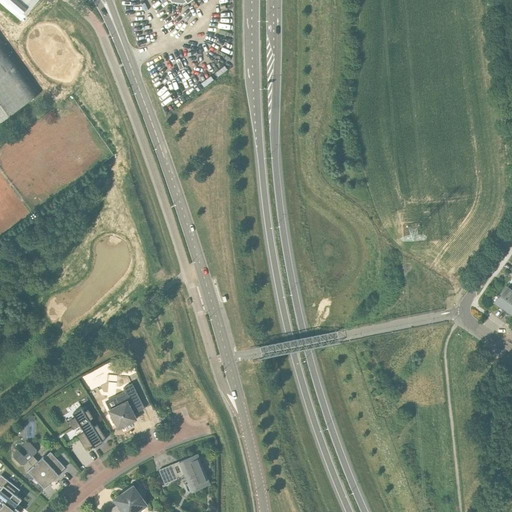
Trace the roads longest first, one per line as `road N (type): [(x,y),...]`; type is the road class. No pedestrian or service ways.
road 1 (primary): [(366,511),(314,371),(291,271),(276,163),(273,0)]
road 2 (primary): [(255,0),(271,246),(310,409),(349,511)]
road 3 (unclassified): [(245,423),(189,223),(111,16)]
road 4 (residential): [(65,511),(115,467),(208,427)]
road 5 (residential): [(511,351),(464,310),(511,240)]
